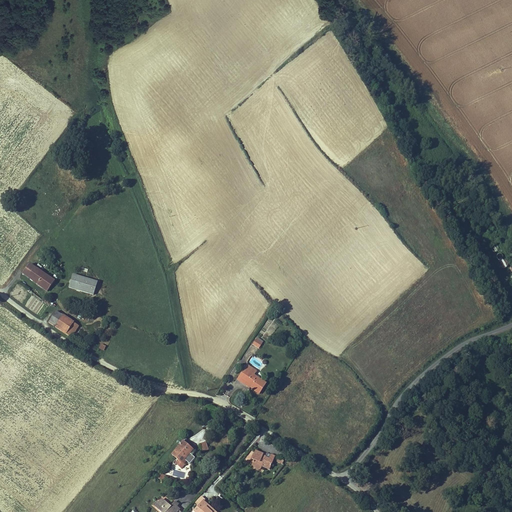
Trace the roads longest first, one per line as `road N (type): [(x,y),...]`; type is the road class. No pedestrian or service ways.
road 1 (residential): [(340,480),(221,403),(153,386),(84,352),(0,293)]
road 2 (unclassified): [(340,480),(422,372),(466,342),(511,326)]
